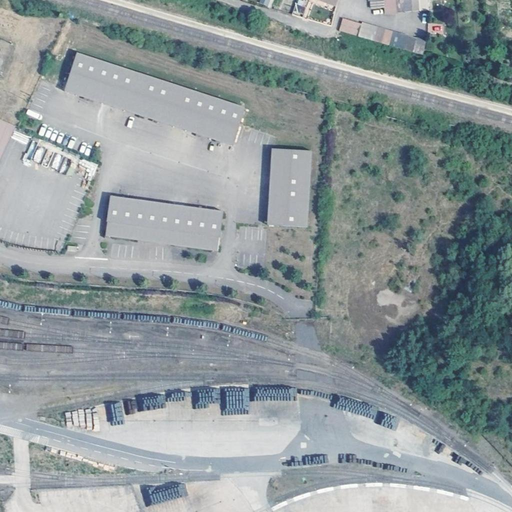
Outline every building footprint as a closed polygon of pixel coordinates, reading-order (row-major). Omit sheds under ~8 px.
[(383,0),(384,6),(384,11),(396,11),(395,0),(383,0)] [(395,0),(396,11),(405,10),(403,0),(395,0)] [(412,10),(411,0),(403,0),(405,10),(412,10)] [(411,0),(412,10),(420,9),(419,0),(411,0)] [(429,9),(429,0),(419,0),(420,9),(429,9)] [(343,31),(351,33),(354,21),(346,19),(343,31)] [(351,33),(359,35),(363,23),(354,21),(351,33)] [(368,37),(371,24),(363,22),(363,23),(359,35),(368,37)] [(378,25),(371,24),(368,37),(375,39),(378,25)] [(375,39),(384,42),(387,28),(378,25),(375,39)] [(384,42),(390,43),(393,29),(387,28),(384,42)] [(393,29),(390,43),(398,45),(401,31),(393,29)] [(398,45),(406,47),(409,33),(401,31),(398,45)] [(409,33),(406,47),(414,50),(417,34),(409,33)] [(417,34),(414,50),(425,52),(428,37),(417,34)] [(245,109),(80,55),(67,91),(233,147),(245,109)] [(310,154),(272,150),(268,226),(307,227),(310,154)] [(223,214),(110,198),(104,235),(217,251),(223,214)] [(256,388),(227,391),(228,398),(237,398),(238,404),(237,404),(238,412),(251,411),(251,403),(257,403),(256,388)] [(384,425),(395,430),(399,419),(392,416),(390,422),(386,420),(384,425)]
